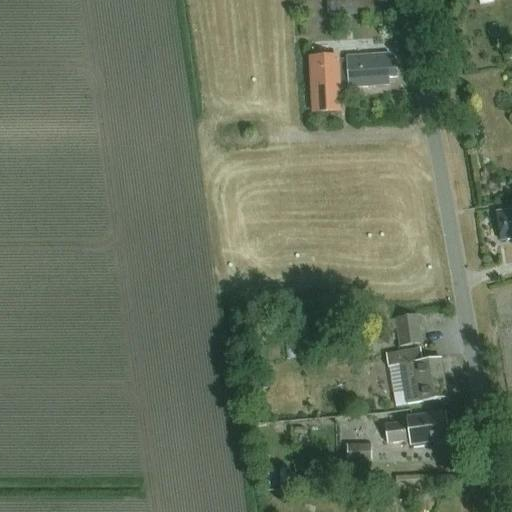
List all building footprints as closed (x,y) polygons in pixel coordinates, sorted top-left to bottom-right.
[(382,14),(380,0),(355,0),(356,2),(327,4),(327,17),(357,16),(382,14)] [(388,56),(347,58),(347,62),(337,62),(337,59),(309,60),(313,112),(341,110),(339,85),(348,85),(349,88),(388,85),(388,78),(396,78),(395,63),(389,63),(388,56)] [(511,211),(494,214),(499,243),(511,241),(511,211)] [(419,317),(397,320),(401,348),(423,345),(419,317)] [(388,368),(401,366),(407,405),(446,398),(439,360),(421,363),(419,350),(386,355),(388,368)] [(257,364),(257,389),(268,389),(268,364),(257,364)] [(444,413),(408,419),(408,424),(405,424),(404,412),(376,416),(378,428),(373,428),(375,446),(408,442),(409,446),(412,446),(413,449),(423,448),(423,445),(448,441),(444,413)] [(372,461),(372,446),(348,447),(348,462),(372,461)] [(350,511),(375,509),(373,492),(349,494),(350,511)]
